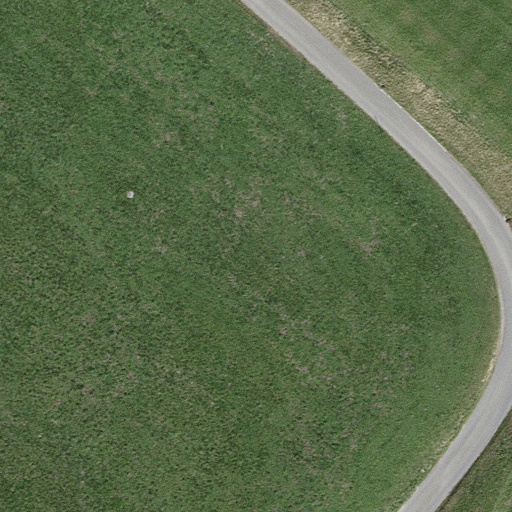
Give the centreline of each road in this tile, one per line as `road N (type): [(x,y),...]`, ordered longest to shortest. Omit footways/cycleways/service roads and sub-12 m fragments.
road 1 (track): [(511,268),(491,222),(262,0)]
road 2 (track): [(419,511),(471,449),(511,373)]
